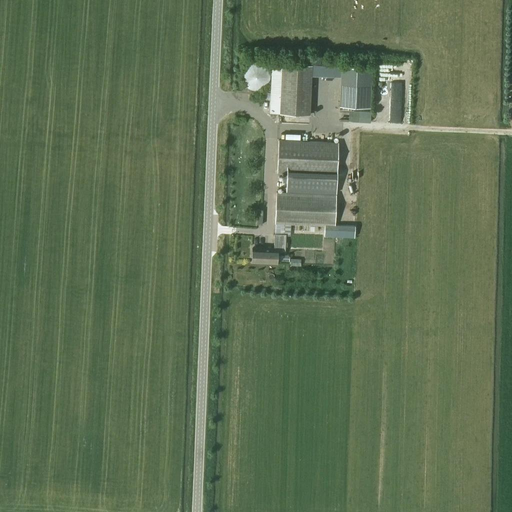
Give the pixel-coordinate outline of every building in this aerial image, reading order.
[(276,107),(280,107),(281,64),(271,64),(269,114),(276,114),(276,107)] [(280,107),(279,114),(309,115),(311,75),(312,65),(281,64),(280,107)] [(312,65),(311,75),(341,76),(341,67),(312,65)] [(391,119),(402,119),(403,104),(392,104),(391,119)] [(371,121),(372,110),(353,110),(352,120),(371,121)] [(377,110),(377,118),(388,119),(388,110),(377,110)] [(282,173),(337,175),(338,143),(278,140),(277,173),(282,173)] [(337,175),(282,173),(282,183),(286,183),(286,192),(336,194),(337,175)] [(276,193),(275,224),(335,227),(336,195),(276,193)] [(285,253),(286,235),(274,234),(274,249),(252,248),(252,263),(276,264),(277,253),(285,253)]
